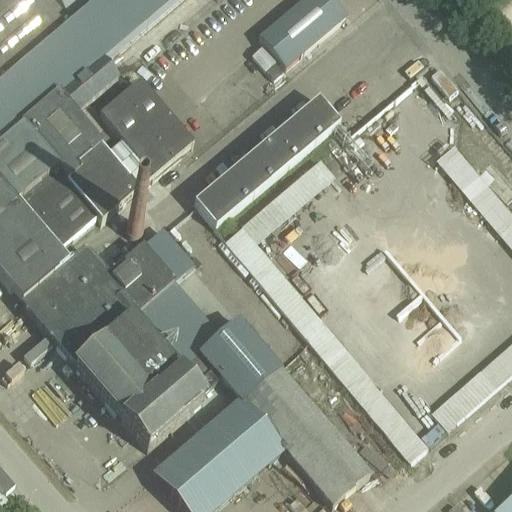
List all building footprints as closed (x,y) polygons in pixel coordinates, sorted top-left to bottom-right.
[(122,153),(125,151),(116,141),(101,154),(74,124),(118,86),(102,67),(128,44),(89,0),(0,0),(0,285),(11,299),(95,226),(100,231),(136,199),(107,166),(122,153)] [(346,22),(327,0),(308,0),(258,43),(284,74),(346,22)] [(189,39),(200,31),(183,8),(172,16),(189,39)] [(398,62),(409,55),(396,33),(385,39),(398,62)] [(443,72),(435,78),(447,93),(454,87),(443,72)] [(125,151),(122,153),(151,186),(191,151),(137,89),(99,121),(116,141),(125,151)] [(317,104),(193,209),(214,234),(338,130),(317,104)] [(439,160),(511,249),(511,341),(428,410),(446,432),(430,445),(431,446),(511,380),(511,212),(457,145),(439,160)] [(227,241),(412,470),(430,455),(258,244),(336,181),(323,164),(227,241)] [(348,272),(422,367),(491,313),(417,218),(348,272)] [(142,242),(144,237),(142,231),(137,227),(131,227),(127,231),(125,237),(127,242),(131,246),(137,246),(142,242)] [(220,385),(200,361),(219,344),(196,318),(173,291),(194,273),(178,254),(162,236),(140,255),(172,292),(79,373),(102,400),(149,454),(202,408),(198,404),(220,385)] [(84,255),(54,282),(23,309),(79,373),(172,292),(140,255),(108,283),(84,255)] [(220,385),(241,408),(284,458),(329,511),(335,511),(369,482),(237,329),(219,344),(200,361),(220,385)] [(221,511),(284,458),(241,408),(162,476),(193,511),(221,511)]
